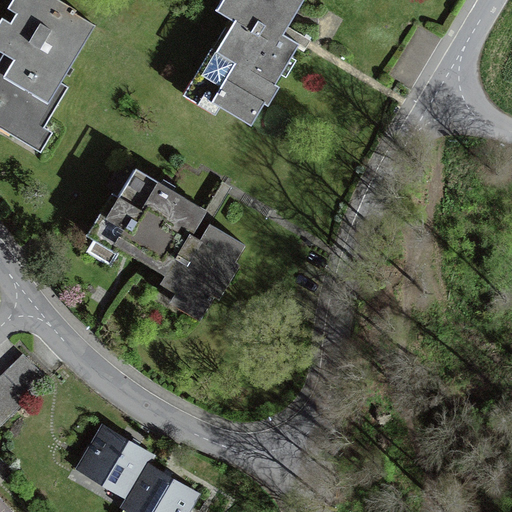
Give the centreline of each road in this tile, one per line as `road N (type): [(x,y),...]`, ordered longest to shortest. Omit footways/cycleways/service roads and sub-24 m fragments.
road 1 (residential): [(435,94),(354,258),(340,308),(322,464)]
road 2 (residential): [(29,299),(101,375),(143,406),(220,445),(322,464)]
